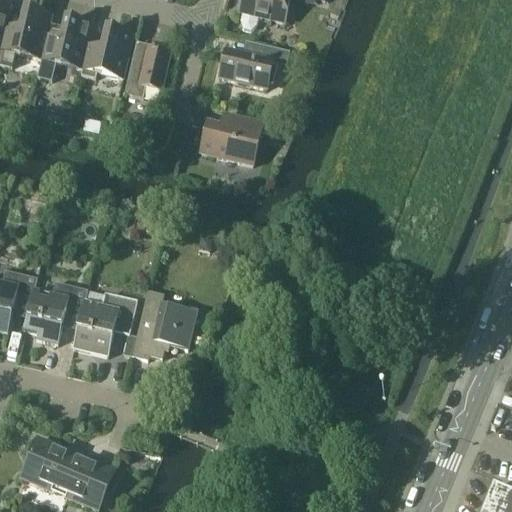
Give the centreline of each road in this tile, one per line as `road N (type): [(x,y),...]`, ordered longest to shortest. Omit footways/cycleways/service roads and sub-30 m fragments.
road 1 (tertiary): [(429,511),(511,304)]
road 2 (residential): [(146,410),(5,373)]
